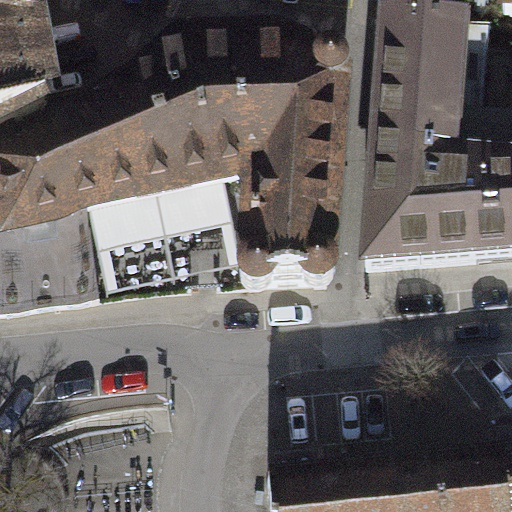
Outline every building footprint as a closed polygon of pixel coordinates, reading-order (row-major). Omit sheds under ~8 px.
[(0,0),(0,28),(32,28),(31,0),(0,0)] [(433,0),(380,0),(379,25),(387,27),(433,28),(433,0)] [(369,273),(511,262),(511,175),(452,172),(463,29),(433,28),(387,27),(369,273)] [(0,130),(47,107),(32,28),(0,28),(0,130)] [(486,30),(463,29),(452,172),(511,175),(511,122),(478,119),(486,30)] [(341,82),(337,74),(282,51),(182,52),(135,95),(80,123),(83,130),(0,169),(0,312),(102,303),(91,212),(242,182),(243,192),(250,200),(259,201),(251,291),(328,290),(341,82)] [(511,511),(511,487),(510,467),(271,490),(272,511),(511,511)]
